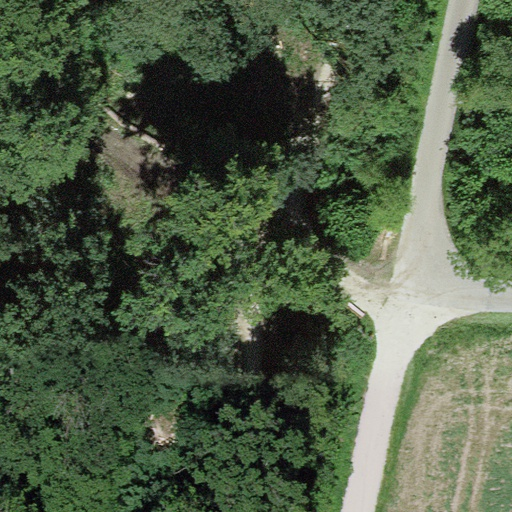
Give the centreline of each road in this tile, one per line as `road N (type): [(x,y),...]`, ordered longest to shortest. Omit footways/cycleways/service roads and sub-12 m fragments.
road 1 (track): [(407,294),(463,0)]
road 2 (track): [(365,511),(407,294)]
